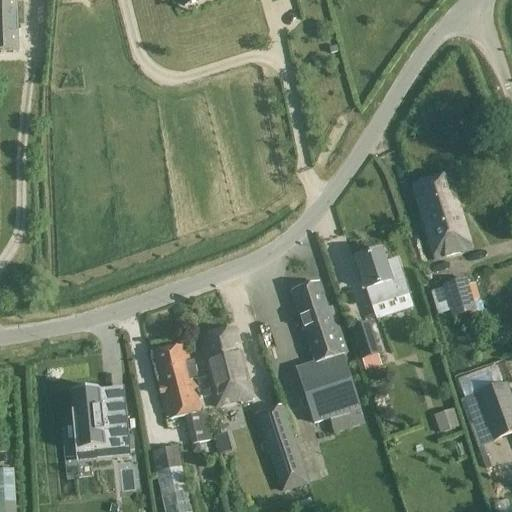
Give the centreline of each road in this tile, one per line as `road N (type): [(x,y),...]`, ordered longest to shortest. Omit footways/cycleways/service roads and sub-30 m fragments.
road 1 (residential): [(0,343),(93,328),(299,238),(431,43),(474,0)]
road 2 (unknown): [(0,279),(27,235),(41,0)]
